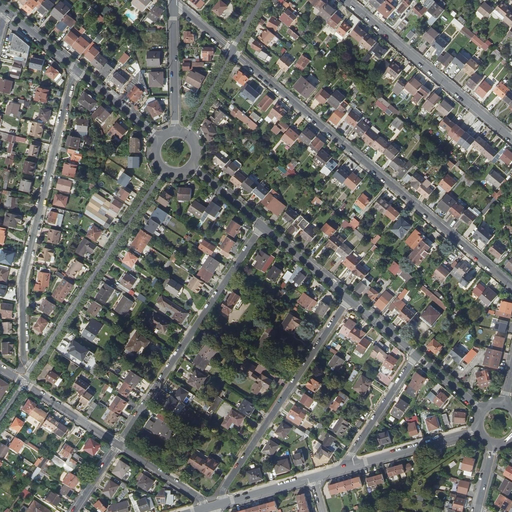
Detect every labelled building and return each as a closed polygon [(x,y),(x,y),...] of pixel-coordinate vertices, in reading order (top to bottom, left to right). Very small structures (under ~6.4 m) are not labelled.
[(31,14),(34,10),(37,6),(39,8),(44,2),(41,0),(38,0),(37,2),(34,0),(29,0),(23,7),(31,14)] [(54,5),(47,0),(45,0),(44,2),(39,8),(38,9),(41,12),(38,15),(42,18),(54,5)] [(150,1),(149,0),(133,0),(132,3),(142,11),(150,1)] [(291,0),(288,0),(284,5),(289,9),(294,14),(296,11),(294,9),(297,5),(291,0)] [(308,0),(321,11),(326,4),(327,3),(328,2),(328,1),(326,0),(308,0)] [(388,0),(387,0),(371,0),(370,2),(380,10),(388,0)] [(397,9),(393,5),(391,4),(394,1),(392,0),(387,0),(388,0),(380,10),(390,18),(397,9)] [(411,5),(405,0),(397,11),(402,15),(411,5)] [(429,9),(429,10),(430,9),(433,5),(428,0),(424,5),(426,7),(422,11),(418,7),(414,11),(422,17),(429,9)] [(51,13),(61,21),(67,14),(71,10),(61,1),(51,13)] [(229,7),(221,1),(214,10),(221,16),(229,7)] [(511,11),(507,8),(506,7),(507,6),(502,1),(496,9),(493,12),(503,20),(504,20),(509,12),(510,11),(511,11)] [(338,10),(328,2),(327,3),(337,11),(338,10)] [(429,22),(433,25),(445,11),(435,2),(433,5),(430,9),(435,14),(429,22)] [(485,2),(478,10),(486,16),(484,17),(487,20),(493,12),(496,9),(493,6),(492,8),(485,2)] [(337,11),(327,3),(326,4),(321,11),(319,13),(329,21),(335,13),(336,12),(337,11)] [(159,16),(161,13),(163,11),(156,5),(150,13),(148,14),(156,20),(159,16)] [(289,26),(297,16),(294,14),(289,9),(281,18),(289,26)] [(331,25),(335,28),(342,19),(335,13),(329,21),(328,22),(331,25)] [(55,29),(58,32),(60,29),(63,32),(68,25),(72,28),(76,22),(67,14),(61,21),(55,29)] [(459,16),(457,19),(463,24),(466,21),(459,16)] [(281,23),(272,18),(268,26),(277,31),(281,23)] [(488,39),(486,42),(455,18),(453,21),(463,29),(461,31),(486,51),(493,43),(488,39)] [(352,28),(344,22),(336,31),(344,38),(352,28)] [(367,33),(358,25),(350,34),(360,42),(361,42),(367,33)] [(424,37),(433,45),(440,37),(442,35),(432,27),(424,37)] [(294,40),(295,41),(299,36),(296,34),(290,28),(287,32),(295,39),(294,40)] [(268,46),(277,36),(269,30),(264,35),(263,34),(260,38),(268,46)] [(194,41),(194,33),(191,33),(191,31),(185,31),(185,41),(194,41)] [(416,34),(412,31),(408,36),(412,40),(416,34)] [(73,32),(66,40),(73,46),(80,37),(73,32)] [(365,45),(370,50),(377,42),(367,33),(361,42),(361,43),(363,46),(365,45)] [(19,57),(19,61),(27,63),(31,47),(16,34),(12,35),(10,43),(13,44),(12,50),(9,49),(7,54),(19,57)] [(73,46),(82,54),(83,53),(90,44),(81,36),(80,37),(73,46)] [(442,55),(450,45),(440,37),(433,45),(433,46),(437,49),(438,48),(439,50),(436,54),(440,57),(442,55)] [(265,46),(257,41),(253,48),(257,50),(255,54),(265,61),(269,55),(262,51),(265,46)] [(368,53),(369,54),(371,53),(372,54),(373,52),(375,53),(374,54),(380,58),(383,54),(384,54),(387,52),(387,50),(385,48),(384,49),(379,45),(379,43),(377,42),(370,50),(368,53)] [(85,57),(91,63),(100,52),(90,44),(83,53),(86,56),(85,57)] [(204,47),(203,59),(211,60),(212,54),(214,54),(215,48),(204,47)] [(331,50),(326,56),(330,59),(334,53),(331,50)] [(457,59),(449,52),(445,57),(442,55),(440,57),(438,60),(441,62),(442,61),(444,63),(442,65),(443,67),(444,68),(446,68),(447,66),(449,68),(453,63),(457,59)] [(120,60),(124,64),(130,57),(126,53),(120,60)] [(149,65),(161,65),(161,53),(149,53),(149,65)] [(284,68),(287,71),(295,61),(285,53),(278,62),(282,65),(284,67),(284,68)] [(458,63),(460,65),(460,67),(463,69),(464,69),(470,61),(461,53),(457,59),(453,63),(457,65),(458,63)] [(98,65),(102,69),(107,63),(110,60),(102,54),(94,64),(97,66),(98,65)] [(310,61),(307,59),(303,55),(297,63),(303,69),(310,61)] [(31,68),(43,70),(45,61),(33,58),(31,68)] [(470,61),(464,69),(468,72),(468,71),(474,75),(476,73),(481,66),(472,59),(470,61)] [(19,65),(26,67),(27,63),(19,61),(15,60),(11,76),(19,78),(20,73),(17,73),(19,65)] [(204,65),(205,62),(190,62),(190,63),(185,63),(185,70),(191,70),(191,66),(204,65)] [(385,72),(387,70),(389,66),(385,62),(380,68),(385,72)] [(403,70),(393,62),(389,66),(387,70),(396,78),(403,70)] [(114,69),(107,63),(102,69),(101,70),(108,76),(114,69)] [(55,79),(56,77),(60,73),(52,66),(47,72),(55,79)] [(129,79),(118,70),(111,79),(121,88),(129,79)] [(136,101),(147,88),(141,70),(126,88),(131,93),(129,95),(136,101)] [(206,76),(197,71),(196,73),(193,71),(185,84),(197,92),(206,76)] [(249,79),(240,71),(235,78),(244,85),(249,79)] [(483,79),(476,73),(474,75),(467,83),(475,89),(483,79)] [(164,74),(152,74),(152,86),(164,87),(164,74)] [(307,98),(316,88),(306,80),(307,79),(301,74),(299,76),(302,78),(294,87),(307,98)] [(406,86),(415,94),(423,85),(413,77),(408,83),(406,86)] [(0,85),(0,90),(10,93),(13,81),(2,78),(0,85)] [(308,78),(307,79),(306,80),(316,88),(317,86),(308,78)] [(403,88),(405,85),(399,80),(397,83),(398,84),(396,86),(397,87),(396,89),(400,93),(404,89),(403,88)] [(493,88),(486,82),(476,94),(481,98),(483,96),(485,98),(493,88)] [(511,91),(501,83),(495,90),(505,99),(511,91)] [(250,84),(243,92),(254,102),(262,94),(250,84)] [(431,91),(423,85),(415,94),(411,100),(417,104),(423,96),(426,98),(431,91)] [(36,99),(46,102),(49,90),(38,88),(36,99)] [(332,96),(325,90),(317,99),(320,102),(321,101),(325,104),(329,99),(332,96)] [(329,99),(339,107),(343,103),(347,98),(337,90),(332,96),(329,99)] [(431,111),(441,98),(437,95),(438,94),(435,91),(423,104),(431,111)] [(85,93),(79,101),(91,111),(97,103),(85,93)] [(248,100),(240,94),(235,100),(243,106),(248,100)] [(269,97),(267,95),(259,106),(265,111),(274,101),(271,98),(272,97),(270,95),(269,97)] [(158,101),(156,97),(151,97),(147,101),(149,105),(148,106),(145,110),(147,111),(148,113),(150,113),(152,112),(154,117),(161,114),(161,112),(163,111),(158,101)] [(390,105),(381,97),(378,100),(388,108),(390,105)] [(454,108),(444,99),(437,108),(440,111),(438,114),(441,116),(444,114),(446,116),(447,116),(454,108)] [(388,108),(378,100),(376,103),(385,111),(385,110),(388,108)] [(11,116),(15,117),(15,114),(12,113),(12,112),(16,113),(16,115),(19,116),(20,111),(21,105),(13,103),(13,106),(10,105),(7,115),(11,116)] [(347,106),(343,103),(339,107),(331,117),(338,123),(344,115),(342,113),(347,106)] [(278,104),(268,115),(272,119),(275,115),(278,118),(285,110),(278,104)] [(400,113),(390,105),(388,108),(392,112),(397,116),(400,113)] [(102,107),(94,118),(102,125),(111,114),(102,107)] [(49,120),(50,115),(52,110),(42,108),(38,121),(43,122),(44,120),(49,122),(49,120)] [(211,118),(221,127),(227,121),(225,120),(228,116),(219,108),(211,118)] [(245,114),(237,108),(234,111),(242,117),(245,114)] [(353,110),(345,120),(349,123),(349,122),(355,127),(361,120),(362,119),(353,110)] [(254,111),(251,115),(254,117),(253,119),(256,122),(260,117),(254,111)] [(400,130),(406,123),(397,116),(392,123),(400,130)] [(450,119),(447,116),(446,116),(440,124),(450,132),(456,124),(453,121),(452,122),(450,120),(450,119)] [(214,123),(207,119),(203,128),(210,141),(215,138),(214,136),(216,135),(214,128),(214,123)] [(81,120),(79,136),(89,138),(90,121),(81,120)] [(277,126),(276,125),(272,130),(278,135),(282,130),(285,132),(289,127),(286,125),(287,124),(282,120),(277,126)] [(370,127),(361,120),(355,127),(354,129),(357,131),(359,130),(364,134),(370,127)] [(44,124),(34,121),(30,135),(42,138),(43,132),(42,132),(43,128),(44,124)] [(124,128),(117,123),(108,134),(112,137),(115,134),(121,138),(126,132),(123,129),(124,128)] [(450,132),(448,134),(453,138),(461,129),(459,128),(460,127),(457,124),(456,124),(450,132)] [(364,134),(362,136),(364,137),(371,128),(370,127),(364,134)] [(300,136),(291,128),(282,138),(292,146),(300,136)] [(317,137),(307,128),(302,135),(311,143),(317,137)] [(369,144),(372,147),(373,146),(380,136),(371,128),(364,137),(363,138),(366,141),(367,140),(369,143),(369,144)] [(471,135),(467,131),(458,141),(463,145),(471,135)] [(11,142),(8,153),(11,154),(12,154),(15,140),(16,136),(10,134),(8,141),(11,142)] [(476,140),(471,135),(463,145),(468,150),(473,144),(476,140)] [(388,143),(380,136),(373,146),(376,149),(377,148),(378,149),(381,151),(388,143)] [(485,141),(479,136),(476,140),(473,144),(483,152),(488,145),(485,143),(485,141)] [(81,139),(72,137),(71,142),(69,141),(68,146),(79,149),(81,139)] [(325,144),(318,138),(313,144),(320,150),(325,144)] [(141,144),(142,142),(142,139),(132,139),(132,152),(141,152),(141,144)] [(320,150),(313,144),(311,143),(309,146),(318,154),(321,151),(320,150)] [(381,151),(383,153),(384,152),(390,145),(388,143),(381,151)] [(29,154),(37,156),(40,146),(31,144),(29,154)] [(384,152),(394,159),(396,157),(400,152),(391,144),(390,145),(384,152)] [(493,148),(489,144),(488,145),(483,152),(482,152),(492,160),(498,153),(492,149),(493,148)] [(499,153),(502,155),(507,150),(504,146),(499,152),(499,153)] [(80,154),(80,152),(62,147),(61,151),(74,154),(72,161),(78,163),(78,160),(82,161),(83,155),(80,154)] [(332,158),(322,150),(321,151),(318,154),(314,160),(324,168),(330,161),(332,158)] [(511,162),(511,153),(507,150),(502,155),(499,153),(492,161),(496,163),(500,158),(510,165),(511,162)] [(218,162),(225,167),(228,163),(230,161),(220,153),(213,160),(217,163),(218,162)] [(129,168),(140,168),(140,157),(129,157),(129,168)] [(394,159),(390,164),(397,170),(400,172),(407,163),(404,161),(403,161),(401,159),(400,160),(396,157),(394,159)] [(280,162),(289,169),(290,168),(293,165),(284,158),(280,162)] [(242,164),(237,160),(235,160),(233,162),(231,165),(228,163),(225,167),(223,169),(225,171),(227,170),(229,172),(234,176),(238,171),(240,168),(242,166),(242,164)] [(23,172),(33,175),(36,163),(26,161),(23,172)] [(332,163),(330,161),(324,168),(323,169),(325,171),(324,172),(328,176),(338,164),(335,162),(333,164),(332,163)] [(413,164),(409,161),(407,163),(400,172),(398,174),(402,177),(413,164)] [(75,177),(78,166),(67,163),(64,174),(75,177)] [(334,175),(344,184),(345,182),(349,177),(347,175),(349,173),(341,167),(334,175)] [(289,169),(288,171),(298,179),(300,176),(290,168),(289,169)] [(487,178),(501,190),(502,189),(508,181),(505,179),(494,169),(487,178)] [(230,180),(240,188),(243,185),(248,179),(238,171),(234,176),(230,180)] [(412,177),(410,180),(413,182),(411,185),(417,190),(418,189),(426,180),(416,172),(412,177)] [(124,173),(118,182),(127,187),(132,178),(124,173)] [(362,181),(352,173),(349,177),(345,182),(355,190),(362,181)] [(462,176),(472,184),(475,181),(465,173),(462,176)] [(403,179),(407,183),(410,180),(412,177),(408,174),(403,179)] [(447,175),(437,186),(442,190),(443,189),(444,187),(449,191),(457,183),(447,175)] [(77,183),(77,180),(69,178),(69,181),(60,178),(58,189),(70,192),(72,182),(77,183)] [(258,186),(253,181),(249,178),(248,179),(243,185),(252,193),(253,191),(258,186)] [(20,190),(30,192),(32,181),(23,179),(20,190)] [(426,180),(418,189),(423,193),(422,194),(427,199),(434,191),(429,187),(432,183),(427,179),(426,180)] [(253,191),(263,200),(270,192),(264,187),(266,185),(263,182),(261,185),(260,184),(261,184),(260,183),(258,186),(253,191)] [(127,200),(128,197),(131,193),(124,189),(119,195),(127,200)] [(186,201),(189,201),(191,201),(192,190),(179,189),(179,199),(186,200),(186,201)] [(201,197),(208,201),(212,194),(204,189),(201,193),(202,195),(201,197)] [(498,193),(495,197),(497,200),(504,191),(502,189),(501,190),(498,193)] [(108,228),(113,221),(105,216),(107,212),(116,217),(124,204),(114,198),(111,203),(96,192),(93,197),(86,213),(108,228)] [(161,201),(168,206),(174,197),(166,192),(161,201)] [(286,206),(270,193),(263,202),(278,215),(286,206)] [(69,197),(57,194),(54,204),(66,207),(69,197)] [(368,199),(363,194),(356,203),(364,209),(370,202),(368,200),(368,199)] [(456,203),(447,195),(438,205),(448,213),(450,210),(456,203)] [(4,203),(0,202),(0,205),(8,207),(14,208),(16,197),(10,196),(9,202),(7,202),(7,203),(4,203)] [(488,210),(497,200),(495,197),(486,208),(488,210)] [(391,206),(382,198),(375,206),(384,214),(387,211),(391,206)] [(200,204),(195,201),(189,210),(201,218),(206,211),(207,208),(201,204),(200,204)] [(221,207),(212,201),(207,208),(206,211),(217,218),(219,213),(218,212),(221,207)] [(457,216),(460,219),(460,218),(467,210),(464,207),(461,204),(461,205),(457,202),(456,203),(450,210),(453,213),(455,211),(458,214),(457,216)] [(401,214),(391,206),(387,211),(385,213),(395,221),(397,220),(401,214)] [(64,215),(65,210),(52,207),(49,222),(55,223),(57,216),(58,213),(64,215)] [(154,213),(151,217),(162,224),(169,213),(159,207),(157,211),(155,214),(154,213)] [(470,207),(468,209),(478,217),(481,213),(475,208),(473,210),(470,207)] [(284,216),(293,224),(300,216),(290,208),(284,216)] [(461,218),(471,226),(478,217),(468,209),(467,210),(460,218),(461,218)] [(5,224),(16,226),(17,220),(21,221),(22,216),(7,212),(5,224)] [(59,217),(57,216),(55,223),(49,222),(48,223),(57,225),(59,217)] [(355,218),(350,223),(356,228),(360,223),(355,218)] [(406,223),(401,219),(393,230),(402,237),(411,226),(407,223),(406,223)] [(147,226),(146,229),(154,234),(160,225),(152,220),(149,223),(147,226)] [(226,231),(235,237),(238,233),(239,233),(241,230),(240,229),(242,226),(234,220),(226,231)] [(342,225),(352,233),(356,228),(350,223),(346,220),(342,225)] [(297,224),(295,222),(289,231),(295,236),(304,224),(300,221),(297,224)] [(329,224),(328,223),(323,229),(332,236),(339,228),(331,221),(329,224)] [(319,233),(309,225),(300,235),(307,241),(308,240),(311,242),(319,233)] [(103,231),(94,226),(88,236),(96,241),(103,231)] [(476,234),(480,238),(487,243),(493,235),(482,226),(476,234)] [(61,231),(51,229),(49,234),(51,234),(49,242),(58,244),(61,231)] [(406,241),(416,250),(427,237),(424,235),(425,234),(418,229),(414,234),(413,233),(406,241)] [(142,230),(137,238),(147,245),(152,237),(142,230)] [(331,245),(337,250),(343,243),(334,235),(326,244),(330,246),(331,245)] [(378,235),(372,242),(375,245),(381,237),(378,235)] [(228,237),(221,247),(225,250),(229,253),(236,242),(228,237)] [(434,242),(427,237),(416,250),(415,251),(410,257),(419,265),(429,252),(430,253),(434,249),(433,248),(433,246),(433,245),(433,244),(434,242)] [(93,254),(98,246),(85,238),(76,252),(84,256),(88,250),(93,254)] [(142,252),(147,245),(137,238),(132,246),(142,252)] [(200,247),(212,256),(217,248),(205,240),(200,247)] [(353,251),(344,243),(343,243),(337,250),(336,253),(345,261),(352,253),(353,251)] [(506,251),(496,243),(490,251),(500,259),(506,251)] [(40,260),(46,261),(50,262),(53,263),(54,262),(55,259),(54,257),(55,251),(44,248),(42,255),(40,260)] [(0,260),(0,261),(12,264),(14,253),(3,250),(0,260)] [(262,251),(260,255),(253,265),(265,273),(275,258),(271,255),(270,256),(262,251)] [(130,252),(121,265),(130,271),(139,258),(130,252)] [(349,267),(353,271),(359,264),(361,261),(352,253),(345,261),(349,266),(349,267)] [(210,256),(204,267),(213,273),(220,263),(210,256)] [(74,277),(78,271),(79,269),(81,270),(84,265),(76,260),(67,273),(74,277)] [(395,261),(393,264),(390,268),(397,274),(399,271),(401,273),(404,269),(399,265),(395,261)] [(467,273),(471,269),(464,263),(463,265),(460,262),(453,271),(456,273),(457,272),(464,277),(467,273)] [(370,272),(359,264),(353,271),(353,272),(357,276),(358,275),(364,279),(365,277),(370,272)] [(8,269),(9,267),(1,265),(0,269),(0,279),(6,281),(9,270),(8,269)] [(440,267),(434,274),(442,281),(445,277),(446,279),(453,271),(447,266),(445,269),(441,265),(440,267)] [(281,271),(274,266),(268,276),(275,281),(279,274),(281,275),(282,272),(281,272),(281,271)] [(301,272),(303,269),(299,266),(293,274),(289,280),(292,282),(294,280),(300,285),(306,277),(301,272)] [(212,277),(214,274),(213,273),(204,267),(198,275),(209,281),(210,280),(211,281),(213,278),(212,277)] [(48,286),(50,270),(41,268),(41,273),(40,273),(39,285),(35,285),(34,290),(43,291),(44,286),(48,286)] [(404,269),(401,273),(408,279),(408,280),(410,282),(414,277),(404,269)] [(284,278),(289,281),(289,280),(293,274),(289,271),(284,278)] [(54,296),(62,301),(68,291),(70,292),(73,286),(73,285),(75,282),(58,272),(58,273),(56,276),(62,280),(63,279),(64,280),(54,296)] [(122,284),(119,287),(133,296),(135,293),(131,290),(138,279),(132,274),(131,276),(128,274),(127,275),(125,273),(119,282),(122,284)] [(475,279),(467,273),(464,277),(460,282),(467,288),(475,279)] [(184,284),(188,286),(193,278),(189,275),(184,284)] [(205,283),(195,276),(193,278),(188,286),(198,293),(201,289),(200,289),(202,287),(203,287),(205,283)] [(363,292),(366,295),(368,292),(372,288),(369,285),(371,282),(365,277),(364,279),(356,289),(361,294),(363,292)] [(168,278),(163,285),(167,287),(167,288),(176,294),(182,286),(172,280),(171,280),(168,278)] [(0,294),(5,296),(8,285),(0,283),(0,294)] [(475,289),(482,295),(487,289),(480,283),(475,289)] [(98,297),(107,303),(115,289),(106,284),(98,297)] [(431,295),(433,292),(424,286),(422,290),(431,295)] [(374,289),(372,287),(372,288),(368,292),(371,295),(370,296),(374,300),(379,293),(381,291),(376,287),(374,289)] [(492,290),(488,287),(487,289),(482,295),(480,297),(490,305),(497,296),(491,291),(492,290)] [(390,292),(387,289),(376,303),(384,310),(398,293),(393,289),(390,292)] [(406,294),(403,291),(397,298),(400,301),(401,300),(406,294)] [(236,304),(238,305),(242,298),(243,297),(235,293),(231,300),(229,299),(225,306),(227,308),(225,311),(229,314),(236,304)] [(299,302),(313,312),(318,303),(320,300),(321,299),(317,297),(315,300),(305,293),(299,302)] [(162,296),(158,302),(165,307),(166,306),(176,313),(173,318),(181,324),(188,313),(162,296)] [(130,298),(126,304),(127,305),(122,313),(130,318),(139,304),(130,298)] [(246,301),(242,298),(238,305),(236,307),(240,309),(246,301)] [(400,301),(397,298),(389,308),(392,311),(395,308),(401,313),(404,309),(403,308),(406,304),(401,300),(400,301)] [(45,306),(43,309),(51,315),(57,305),(47,299),(43,305),(45,306)] [(316,311),(323,301),(320,300),(318,303),(314,310),(316,311)] [(498,306),(496,315),(510,318),(511,311),(511,303),(500,300),(499,304),(502,305),(501,307),(498,306)] [(96,317),(103,306),(96,301),(89,312),(96,317)] [(316,311),(324,316),(330,306),(323,301),(316,311)] [(1,303),(0,309),(0,315),(10,317),(12,304),(1,303)] [(442,314),(431,305),(422,316),(433,326),(442,314)] [(404,317),(410,322),(416,314),(410,309),(407,306),(399,315),(403,319),(404,317)] [(156,325),(166,331),(170,324),(155,313),(147,325),(153,329),(156,325)] [(281,326),(290,332),(295,325),(299,327),(302,322),(289,314),(281,326)] [(49,322),(42,317),(35,328),(42,333),(49,322)] [(84,335),(94,341),(103,326),(94,319),(84,335)] [(340,332),(348,337),(349,336),(354,328),(357,324),(349,319),(340,332)] [(495,331),(507,332),(508,322),(496,321),(495,331)] [(11,333),(11,322),(2,322),(3,333),(11,333)] [(273,340),(278,332),(269,326),(264,334),(273,340)] [(361,333),(358,331),(354,328),(349,336),(360,343),(364,337),(366,334),(361,331),(361,333)] [(150,342),(136,333),(132,340),(142,347),(145,349),(150,342)] [(496,335),(493,349),(501,351),(502,351),(503,351),(506,338),(496,335)] [(370,341),(364,337),(360,343),(357,349),(362,352),(370,341)] [(68,351),(84,362),(91,351),(75,340),(68,351)] [(142,347),(132,340),(126,348),(136,355),(142,347)] [(437,353),(443,346),(435,340),(429,347),(437,353)] [(384,346),(380,341),(371,355),(384,363),(388,357),(381,351),(384,346)] [(12,342),(2,342),(2,355),(12,355),(12,348),(13,347),(12,342)] [(211,360),(218,350),(208,343),(201,353),(211,360)] [(464,359),(467,354),(457,345),(450,353),(454,356),(457,358),(456,360),(460,363),(464,359)] [(467,354),(464,359),(469,363),(478,352),(473,348),(467,354)] [(484,365),(496,368),(501,351),(493,349),(488,348),(484,365)] [(206,367),(211,360),(201,353),(196,360),(206,367)] [(338,371),(345,360),(336,355),(336,354),(329,365),(338,371)] [(397,360),(389,355),(388,357),(384,363),(379,371),(387,376),(397,360)] [(204,371),(206,367),(196,360),(194,364),(204,371)] [(246,360),(240,369),(257,381),(251,390),(257,394),(262,386),(268,389),(273,381),(262,374),(259,378),(253,373),(257,367),(246,360)] [(94,366),(90,373),(96,377),(101,371),(94,366)] [(489,369),(477,372),(481,387),(493,384),(489,369)] [(48,379),(56,384),(61,377),(53,371),(48,379)] [(132,371),(125,381),(126,381),(134,387),(136,388),(142,377),(132,371)] [(189,382),(199,389),(206,378),(196,371),(189,382)] [(426,378),(418,373),(411,385),(418,390),(426,378)] [(372,382),(362,375),(354,387),(363,393),(368,385),(369,386),(372,382)] [(307,386),(316,392),(321,384),(312,378),(307,386)] [(82,391),(80,392),(78,396),(82,398),(87,391),(91,385),(80,379),(75,386),(80,389),(82,391)] [(134,387),(126,381),(119,392),(127,397),(134,387)] [(406,392),(415,398),(416,390),(410,386),(406,392)] [(190,392),(182,387),(179,391),(178,393),(175,397),(180,401),(183,403),(190,392)] [(94,396),(87,391),(82,398),(81,400),(89,405),(94,396)] [(335,403),(333,402),(330,407),(336,411),(342,401),(339,399),(341,397),(343,399),(345,400),(348,396),(341,391),(338,395),(339,396),(338,398),(335,403)] [(431,391),(427,396),(432,401),(433,400),(441,407),(441,406),(443,407),(445,404),(444,403),(445,401),(448,398),(441,392),(437,396),(431,391)] [(315,400),(304,393),(302,397),(303,397),(300,402),(310,408),(315,400)] [(166,402),(164,405),(173,411),(180,401),(175,397),(172,395),(169,399),(167,402),(166,402)] [(216,413),(225,399),(218,395),(211,406),(208,411),(211,413),(212,410),(216,413)] [(118,396),(110,408),(112,410),(120,415),(128,403),(118,396)] [(254,409),(256,405),(246,399),(239,409),(248,415),(252,408),(254,409)] [(392,413),(400,418),(409,405),(401,399),(392,413)] [(22,410),(29,415),(36,405),(29,400),(22,410)] [(88,412),(91,414),(98,404),(94,402),(88,412)] [(287,417),(298,424),(300,421),(302,422),(305,416),(301,413),(302,411),(295,406),(287,417)] [(41,423),(46,415),(34,407),(29,415),(29,416),(41,423)] [(120,415),(112,410),(105,420),(114,426),(117,421),(118,419),(119,420),(122,416),(120,415)] [(223,424),(228,428),(233,421),(239,425),(244,417),(233,410),(223,424)] [(453,422),(465,423),(466,413),(454,412),(453,422)] [(447,413),(441,415),(444,427),(450,425),(447,413)] [(43,424),(53,430),(58,423),(51,418),(52,417),(49,415),(43,424)] [(345,426),(348,421),(341,417),(332,431),(342,437),(347,427),(345,426)] [(163,433),(169,424),(159,418),(156,423),(151,420),(147,427),(157,434),(159,431),(163,433)] [(429,431),(439,428),(436,418),(427,421),(429,431)] [(11,427),(18,432),(23,424),(16,419),(11,427)] [(67,428),(58,422),(58,423),(53,430),(51,433),(54,435),(55,434),(61,437),(67,428)] [(275,433),(284,438),(291,428),(282,423),(275,433)] [(411,436),(418,434),(415,423),(409,424),(410,429),(409,429),(411,436)] [(311,425),(307,432),(312,435),(316,428),(311,425)] [(319,437),(325,427),(321,425),(314,435),(318,438),(319,437)] [(382,445),(392,441),(389,431),(379,435),(382,445)] [(330,448),(331,446),(336,438),(327,433),(326,436),(328,437),(323,444),(330,448)] [(15,438),(8,448),(9,449),(16,453),(23,443),(17,439),(15,438)] [(93,456),(93,455),(98,447),(99,446),(90,440),(83,450),(93,456)] [(264,451),(272,457),(279,446),(271,441),(264,451)] [(0,457),(2,459),(9,449),(8,448),(1,443),(0,444),(0,457)] [(331,457),(334,452),(323,444),(318,452),(317,452),(316,454),(317,455),(316,456),(322,459),(325,454),(331,457)] [(59,453),(68,459),(71,455),(74,450),(65,445),(59,453)] [(75,464),(80,457),(75,453),(73,456),(71,455),(68,459),(65,463),(75,469),(77,466),(75,464)] [(195,453),(190,461),(196,465),(195,466),(201,470),(202,469),(207,473),(213,463),(208,459),(207,461),(195,453)] [(296,465),(305,463),(302,454),(294,456),(296,465)] [(65,463),(53,455),(50,460),(62,468),(65,463)] [(471,475),(475,459),(465,457),(463,462),(461,462),(459,468),(465,470),(464,474),(471,475)] [(42,461),(41,461),(39,465),(37,467),(41,470),(48,460),(44,458),(42,461)] [(114,472),(123,478),(130,466),(122,460),(114,472)] [(277,474),(290,470),(287,460),(274,463),(277,474)] [(217,465),(213,463),(207,473),(206,474),(212,478),(216,472),(213,471),(217,465)] [(404,464),(396,466),(399,474),(406,471),(410,470),(409,469),(412,468),(413,466),(413,464),(411,463),(404,465),(404,464)] [(391,476),(399,474),(396,466),(389,468),(391,476)] [(35,480),(41,470),(37,467),(30,477),(35,480)] [(251,483),(263,480),(260,470),(249,473),(251,483)] [(69,472),(62,483),(66,486),(72,490),(79,479),(69,472)] [(384,474),(376,476),(378,483),(386,481),(384,474)] [(155,482),(144,475),(139,484),(149,491),(153,484),(155,482)] [(361,476),(353,478),(356,487),(363,485),(361,476)] [(371,485),(378,483),(376,476),(369,478),(371,485)] [(28,491),(35,480),(30,477),(29,480),(23,488),(28,491)] [(348,489),(356,487),(353,478),(346,481),(348,489)] [(508,494),(511,487),(511,482),(506,478),(500,488),(508,494)] [(469,482),(461,480),(458,491),(467,493),(469,482)] [(104,492),(112,497),(119,486),(112,481),(104,492)] [(340,492),(348,489),(346,481),(338,483),(340,492)] [(333,494),(340,492),(338,483),(331,485),(333,494)] [(68,498),(73,490),(72,490),(66,486),(61,494),(68,498)] [(31,498),(33,495),(28,491),(23,488),(20,493),(28,499),(29,497),(31,498)] [(171,490),(165,490),(162,489),(157,497),(158,500),(165,501),(165,499),(167,499),(166,503),(173,503),(174,494),(171,494),(171,490)] [(54,508),(60,497),(51,491),(44,502),(54,508)] [(298,495),(300,502),(308,500),(306,492),(298,495)] [(507,509),(511,501),(511,499),(502,494),(497,503),(507,509)] [(139,503),(134,505),(137,511),(142,511),(148,508),(148,510),(151,508),(146,497),(138,501),(139,503)] [(465,500),(456,497),(455,501),(454,501),(453,504),(455,504),(454,509),(462,511),(465,500)] [(108,507),(111,505),(107,502),(105,503),(102,499),(97,503),(99,507),(100,506),(105,511),(108,508),(108,507)] [(33,500),(25,511),(48,511),(49,510),(33,500)] [(117,507),(112,508),(113,511),(118,511),(126,510),(127,511),(129,511),(128,506),(131,506),(129,500),(116,503),(117,507)] [(271,510),(279,508),(277,500),(269,502),(271,510)] [(310,508),(308,500),(300,502),(302,510),(310,508)] [(262,504),(264,511),(272,511),(271,510),(269,502),(262,504)]
